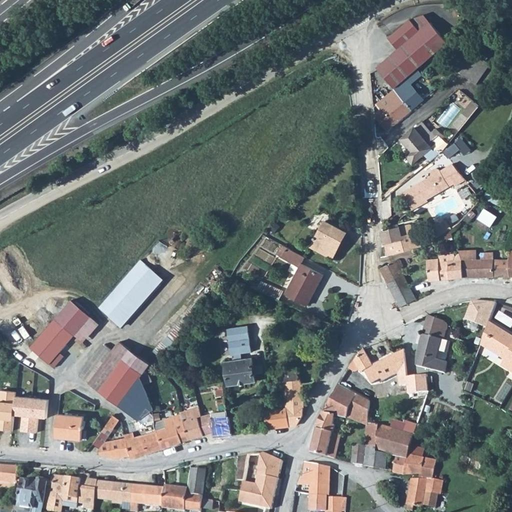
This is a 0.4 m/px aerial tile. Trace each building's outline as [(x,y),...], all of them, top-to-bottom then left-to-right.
[(410,19),(419,30),(430,21),(423,14),(410,19)] [(395,88),(404,80),(448,42),(430,21),(419,30),(410,19),(388,37),(398,49),(376,67),(395,88)] [(470,50),(481,57),(484,53),(473,46),(470,50)] [(456,69),(476,84),(490,64),(481,57),(470,50),(456,69)] [(373,114),(387,130),(422,100),(404,80),(395,88),(376,104),(380,109),(373,114)] [(462,113),(469,118),(478,106),(472,101),(462,113)] [(453,126),(459,130),(469,118),(462,113),(453,126)] [(401,139),(412,152),(407,157),(413,164),(425,154),(431,161),(442,151),(448,144),(443,138),(445,136),(436,129),(431,133),(421,122),(401,139)] [(453,164),(441,171),(440,170),(437,169),(433,169),(431,173),(432,176),(403,193),(414,211),(430,202),(429,199),(455,183),(457,186),(467,180),(453,164)] [(485,207),(480,219),(494,225),(499,213),(485,207)] [(464,219),(468,223),(473,218),(468,214),(464,219)] [(434,228),(440,236),(450,230),(445,221),(434,228)] [(338,240),(342,231),(325,222),(312,246),(333,257),(341,241),(338,240)] [(381,233),(385,257),(418,248),(414,229),(409,226),(399,228),(381,233)] [(275,254),(280,257),(288,247),(282,245),(275,254)] [(280,257),(292,263),(296,266),(301,255),(288,247),(280,257)] [(462,259),(463,277),(481,277),(509,276),(509,259),(493,259),(493,252),(481,253),(481,259),(478,259),(477,258),(462,259)] [(427,260),(429,281),(449,279),(463,277),(462,259),(459,253),(454,258),(454,260),(439,261),(439,259),(427,260)] [(288,270),(296,274),(301,264),(305,257),(301,255),(296,266),(292,263),(288,270)] [(99,307),(123,327),(166,280),(141,260),(99,307)] [(380,269),(393,295),(410,286),(396,260),(380,268),(380,269)] [(286,293),(305,303),(317,282),(319,283),(323,275),(301,264),(296,274),(286,293)] [(256,290),(279,300),(283,291),(261,281),(258,286),(256,290)] [(305,303),(307,305),(319,283),(317,282),(305,303)] [(393,295),(400,307),(417,299),(410,286),(393,295)] [(162,355),(209,302),(210,300),(198,290),(150,344),(162,355)] [(498,302),(472,300),(466,319),(487,328),(488,324),(498,302)] [(510,330),(511,327),(511,316),(501,310),(495,321),(510,330)] [(416,359),(417,365),(445,373),(448,362),(445,361),(450,341),(444,340),(448,327),(447,324),(444,320),(428,316),(416,359)] [(55,319),(31,348),(53,368),(64,356),(60,352),(75,335),(55,319)] [(481,343),(487,346),(496,328),(488,324),(487,328),(481,343)] [(248,325),(228,328),(233,355),(234,354),(235,361),(243,360),(242,353),(252,352),(248,325)] [(487,346),(502,354),(501,357),(507,360),(504,366),(511,370),(511,340),(505,336),(506,334),(496,328),(487,346)] [(79,377),(120,406),(141,377),(145,372),(150,364),(120,343),(112,353),(104,363),(95,356),(79,377)] [(95,356),(104,363),(112,353),(102,346),(95,356)] [(353,361),(358,370),(360,373),(364,371),(371,383),(381,378),(382,381),(406,368),(404,349),(373,364),(363,349),(353,361)] [(226,362),(229,385),(256,381),(255,373),(259,372),(258,365),(254,365),(253,358),(243,360),(235,361),(226,362)] [(348,369),(354,372),(358,370),(353,361),(348,369)] [(264,410),(267,428),(296,425),(303,414),(303,394),(302,384),(298,372),(294,367),(293,365),(283,368),(283,374),(289,374),(290,380),(284,381),(285,408),(264,410)] [(141,377),(145,388),(150,386),(149,382),(152,381),(147,369),(145,372),(141,377)] [(407,377),(409,394),(429,392),(428,383),(428,378),(427,375),(407,377)] [(99,454),(111,456),(112,458),(130,455),(131,458),(162,449),(157,431),(155,426),(154,411),(145,388),(141,377),(120,406),(137,419),(134,422),(137,431),(124,435),(125,438),(105,442),(99,448),(99,454)] [(323,413),(335,415),(346,418),(367,426),(365,445),(376,446),(379,425),(367,424),(369,401),(338,384),(323,413)] [(14,416),(16,396),(17,392),(0,391),(0,431),(12,433),(14,416)] [(33,398),(16,396),(14,416),(22,417),(20,432),(29,433),(33,398)] [(47,399),(33,398),(29,433),(37,434),(38,419),(46,419),(47,399)] [(181,413),(181,415),(189,440),(203,436),(197,416),(202,416),(199,407),(181,413)] [(323,413),(316,428),(310,452),(335,459),(341,434),(333,432),(334,425),(333,424),(335,415),(323,413)] [(197,416),(203,436),(212,433),(213,437),(231,434),(229,416),(226,416),(211,418),(210,414),(202,416),(197,416)] [(57,437),(82,440),(83,417),(58,415),(57,437)] [(106,425),(113,430),(120,420),(113,415),(106,425)] [(157,431),(162,449),(189,440),(181,415),(165,420),(167,427),(157,431)] [(375,467),(386,470),(389,455),(407,459),(408,455),(411,445),(413,435),(379,425),(376,446),(375,467)] [(351,463),(364,465),(365,445),(353,444),(351,463)] [(364,465),(375,467),(376,446),(365,445),(364,465)] [(408,455),(427,458),(428,454),(423,453),(425,448),(411,445),(408,455)] [(238,490),(237,496),(240,497),(239,502),(271,510),(282,460),(261,452),(255,484),(243,482),(242,490),(238,490)] [(386,470),(404,475),(420,473),(418,479),(428,479),(433,480),(437,460),(427,458),(408,455),(407,459),(389,455),(386,470)] [(237,472),(245,471),(247,456),(238,457),(237,472)] [(298,482),(306,485),(311,486),(311,495),(328,495),(330,467),(305,462),(302,476),(300,476),(298,482)] [(0,481),(15,483),(18,466),(0,464),(0,481)] [(187,493),(202,495),(205,469),(190,468),(188,487),(187,493)] [(78,474),(78,478),(54,475),(52,492),(49,492),(46,510),(64,511),(65,501),(72,502),(74,504),(77,504),(78,503),(84,504),(83,508),(94,509),(95,499),(98,480),(88,479),(89,475),(78,474)] [(29,502),(34,503),(34,502),(44,503),(48,480),(38,479),(37,482),(21,480),(18,501),(29,502)] [(406,510),(413,511),(414,507),(423,508),(423,505),(436,507),(438,494),(440,495),(443,481),(433,480),(428,479),(418,479),(412,479),(406,510)] [(95,499),(112,501),(114,482),(98,480),(95,499)] [(112,503),(123,504),(123,502),(130,503),(133,484),(114,482),(112,501),(112,503)] [(130,510),(130,511),(134,511),(137,511),(138,504),(162,506),(164,487),(133,484),(130,503),(130,510)] [(162,508),(185,510),(201,511),(203,496),(202,495),(187,493),(188,487),(165,485),(164,487),(162,506),(162,508)] [(207,498),(219,500),(220,491),(209,489),(207,498)] [(327,510),(326,511),(342,511),(344,497),(328,495),(311,495),(311,510),(327,510)] [(122,509),(130,510),(130,503),(123,502),(123,504),(122,509)]
